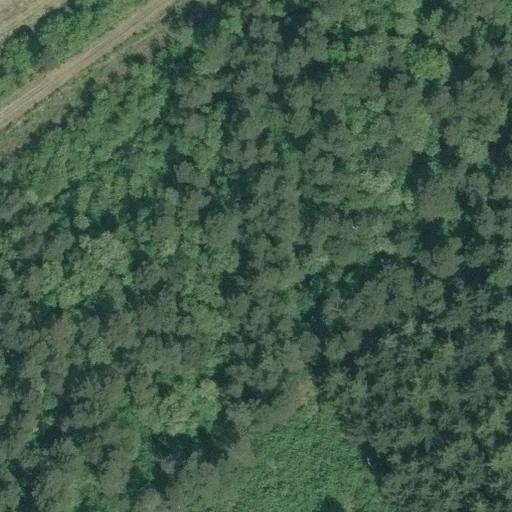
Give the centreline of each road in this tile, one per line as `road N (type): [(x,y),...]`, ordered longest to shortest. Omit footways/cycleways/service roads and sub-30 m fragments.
road 1 (track): [(144,0),(0,102)]
road 2 (track): [(511,318),(396,443)]
